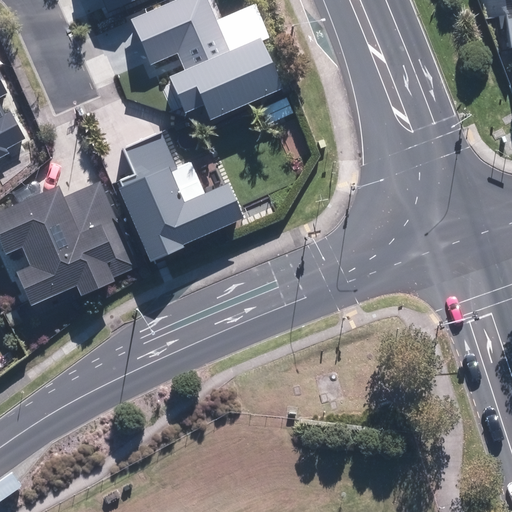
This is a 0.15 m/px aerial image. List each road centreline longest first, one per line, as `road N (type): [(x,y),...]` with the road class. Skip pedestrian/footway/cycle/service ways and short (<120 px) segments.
road 1 (residential): [(453,238),(334,281),(122,380),(53,413),(0,451)]
road 2 (secondary): [(354,0),(453,238)]
road 3 (secondary): [(511,405),(453,238)]
